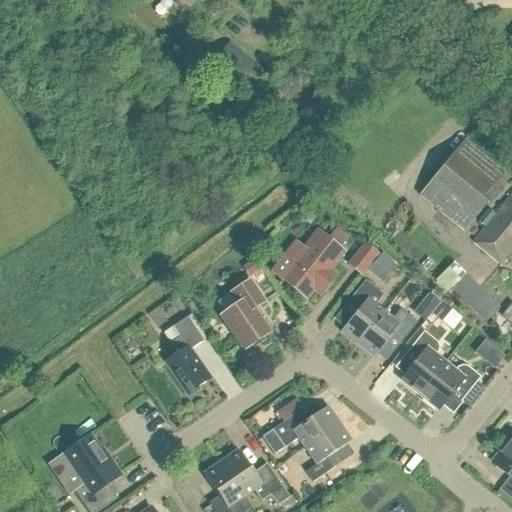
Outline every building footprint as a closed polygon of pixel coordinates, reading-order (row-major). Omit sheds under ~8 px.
[(190,0),(170,0),(183,10),(190,0)] [(212,64),(247,92),(263,73),(251,64),(252,64),(228,44),(212,64)] [(465,231),(487,204),(482,199),(503,173),(464,140),(420,194),(465,231)] [(477,222),(484,228),(472,243),(499,264),(511,248),(511,193),(494,215),(487,209),(477,222)] [(306,209),(301,216),(311,222),(316,215),(306,209)] [(272,270),(283,278),(307,297),(318,283),(322,286),(327,286),(332,279),(332,274),(328,271),(342,253),(318,233),(305,250),(294,242),(272,270)] [(378,255),(377,254),(366,245),(363,243),(346,265),(361,277),(378,255)] [(381,254),(374,262),(389,274),(396,265),(381,254)] [(251,260),(241,267),(249,278),(259,272),(251,260)] [(486,322),(499,309),(453,263),(437,279),(448,289),(450,287),(486,322)] [(221,316),(244,350),(268,334),(252,310),(262,303),(248,282),(232,293),(239,304),(221,316)] [(357,311),(340,333),(357,346),(383,313),(374,306),(382,296),(364,282),(347,303),(357,311)] [(439,302),(432,297),(423,309),(430,314),(439,302)] [(440,323),(441,322),(450,311),(440,302),(430,315),(440,323)] [(383,313),(357,346),(373,359),(390,337),(399,345),(416,324),(399,310),(391,320),(383,313)] [(177,354),(164,363),(186,396),(210,380),(190,351),(202,342),(186,319),(172,328),(179,338),(171,344),(177,354)] [(420,395),(445,363),(435,355),(438,352),(439,347),(437,343),(424,332),(405,356),(414,363),(401,379),(420,395)] [(445,363),(420,395),(439,410),(452,393),(461,401),(480,377),(467,367),(462,366),(457,368),(455,371),(445,363)] [(274,456),(297,440),(304,449),(339,425),(327,408),(304,424),(297,414),(262,438),(274,456)] [(305,474),(312,484),(335,468),(328,458),(351,443),(339,425),(304,449),(315,466),(305,474)] [(84,486),(73,493),(86,511),(98,511),(117,499),(107,485),(120,476),(102,450),(100,451),(90,436),(62,455),(84,486)] [(511,446),(511,445),(504,454),(501,452),(493,462),(511,477),(502,490),(511,497),(511,446)] [(220,463),(243,498),(253,492),(261,503),(269,497),(277,506),(289,499),(266,465),(252,474),(237,451),(220,463)] [(218,498),(208,504),(213,511),(228,511),(226,509),(243,498),(220,463),(202,475),(218,498)]
